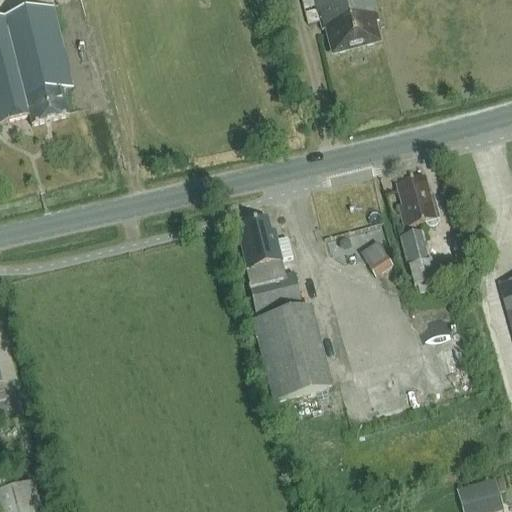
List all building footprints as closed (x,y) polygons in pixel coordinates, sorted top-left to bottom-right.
[(374,44),(377,43),(372,26),(378,25),(371,0),(313,0),(314,1),(303,4),(309,28),(319,25),(321,32),(327,31),(334,54),(336,53),(339,55),(344,54),(346,51),(363,47),(367,48),(373,47),(374,44)] [(0,22),(0,126),(29,119),(31,128),(68,118),(62,91),(72,89),(52,9),(0,22)] [(403,231),(424,225),(425,228),(427,229),(430,230),(432,231),(435,230),(437,229),(438,227),(439,225),(439,223),(433,199),(429,200),(424,180),(395,187),(400,207),(398,208),(403,231)] [(263,278),(261,267),(292,259),(287,240),(277,242),(274,234),(270,235),(268,224),(241,231),(243,239),(239,240),(250,283),(259,280),(263,278)] [(431,284),(436,283),(423,234),(399,240),(412,289),(417,288),(419,297),(434,293),(431,284)] [(476,277),(467,238),(451,242),(460,281),(476,277)] [(392,267),(385,258),(368,270),(375,280),(392,267)] [(301,308),(292,275),(247,287),(256,320),(301,308)] [(511,333),(511,284),(499,289),(511,333)] [(332,392),(312,310),(252,325),(272,406),(332,392)] [(499,478),(461,490),(467,511),(502,511),(508,510),(499,478)] [(0,493),(0,511),(40,511),(34,486),(0,493)]
